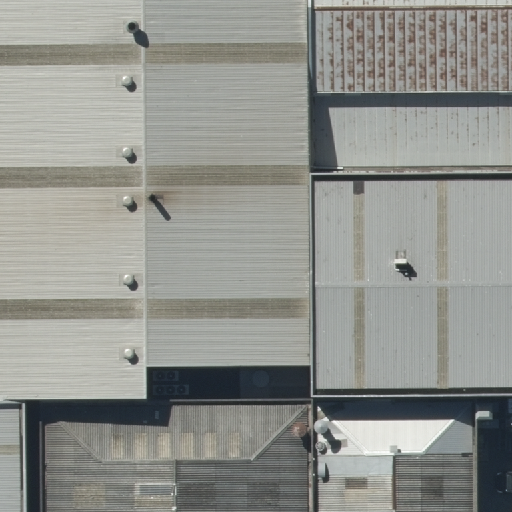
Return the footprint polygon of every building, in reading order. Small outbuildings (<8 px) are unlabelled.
[(298,0),(0,0),(0,374),(300,374),(298,0)] [(511,0),(317,0),(319,103),(511,101),(511,0)] [(321,181),(511,180),(511,101),(319,103),(321,181)] [(511,192),(321,194),(322,415),(511,414),(511,192)] [(20,511),(20,396),(0,396),(0,511),(20,511)] [(307,511),(307,405),(41,406),(41,511),(307,511)] [(473,511),(473,421),(319,423),(319,511),(473,511)]
